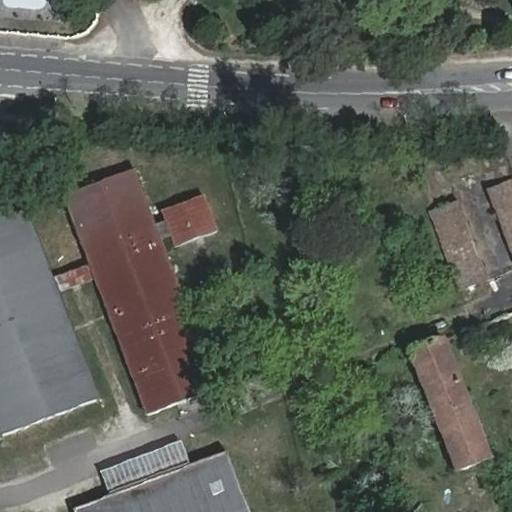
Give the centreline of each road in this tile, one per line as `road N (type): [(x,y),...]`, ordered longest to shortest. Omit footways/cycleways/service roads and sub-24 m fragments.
road 1 (tertiary): [(511,84),(331,92),(0,68)]
road 2 (unknown): [(0,502),(152,445)]
